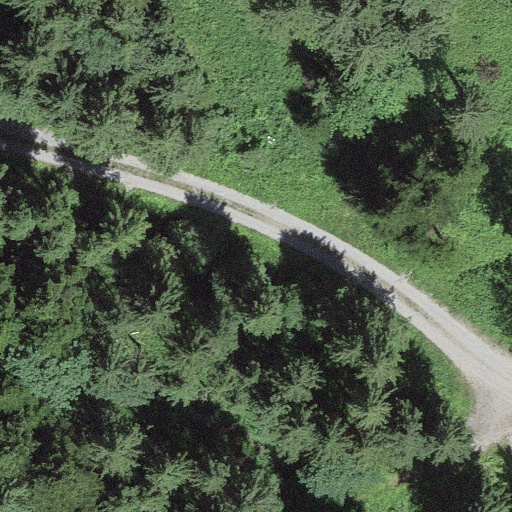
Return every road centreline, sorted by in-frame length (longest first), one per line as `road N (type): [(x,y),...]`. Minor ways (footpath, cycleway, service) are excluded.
road 1 (track): [(511,388),(495,384),(263,193),(0,110)]
road 2 (track): [(511,420),(333,493),(308,511)]
